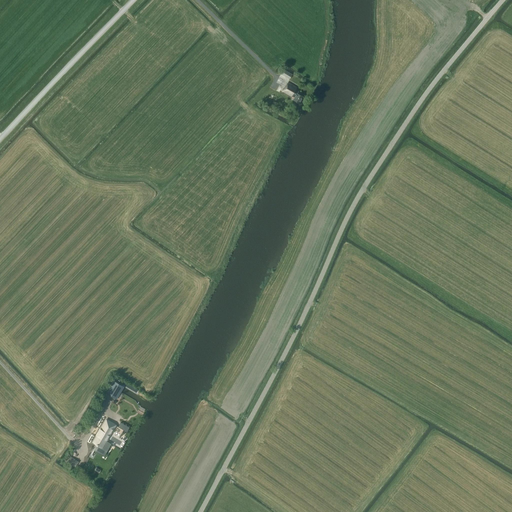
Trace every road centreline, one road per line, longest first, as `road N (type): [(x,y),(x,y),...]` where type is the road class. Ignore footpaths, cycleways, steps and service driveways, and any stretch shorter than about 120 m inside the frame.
road 1 (tertiary): [(202,511),(351,206),(424,94),(502,0)]
road 2 (unclassified): [(0,138),(133,0)]
